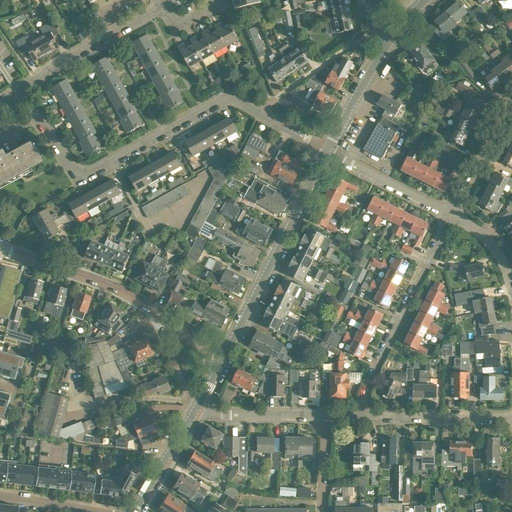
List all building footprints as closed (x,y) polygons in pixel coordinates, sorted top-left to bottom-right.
[(233,0),(236,9),(261,3),(259,0),(233,0)] [(347,0),(325,0),(328,11),(333,10),(349,7),(347,0)] [(458,3),(446,12),(455,23),(467,14),(458,3)] [(479,6),(474,10),(482,19),(486,16),(479,6)] [(334,19),(329,20),(330,23),(351,19),(349,7),(333,10),(334,19)] [(482,19),(474,10),(470,14),(477,23),(482,19)] [(282,13),(286,31),(293,30),(290,11),(282,13)] [(446,12),(429,26),(437,36),(443,32),(443,33),(455,23),(446,12)] [(23,14),(12,21),(15,26),(26,19),(23,14)] [(214,26),(217,32),(226,47),(239,40),(227,19),(230,25),(223,29),(220,23),(214,26)] [(351,19),(330,23),(332,34),(353,30),(351,19)] [(44,36),(37,39),(46,55),(58,48),(53,37),(59,34),(52,22),(40,29),(44,36)] [(249,30),(260,58),(265,55),(255,27),(249,30)] [(202,33),(205,39),(214,54),(226,47),(217,32),(211,35),(208,30),(202,33)] [(83,32),(78,36),(81,42),(87,38),(83,32)] [(353,33),(347,37),(350,43),(356,39),(353,33)] [(46,55),(37,39),(31,42),(27,35),(15,42),(22,54),(28,51),(34,61),(46,55)] [(154,48),(147,35),(132,43),(139,57),(154,48)] [(190,40),(193,46),(202,61),(214,54),(205,39),(199,42),(196,37),(190,40)] [(0,42),(0,51),(4,58),(12,53),(3,40),(0,42)] [(285,42),(281,45),(298,69),(308,62),(298,49),(293,52),(285,42)] [(202,61),(193,46),(186,49),(183,44),(178,47),(189,68),(202,61)] [(418,64),(416,65),(423,74),(426,75),(432,70),(434,71),(439,67),(421,44),(410,53),(418,64)] [(496,56),(490,49),(487,44),(484,47),(492,59),(496,56)] [(281,45),(277,48),(284,58),(279,62),(288,76),(298,69),(281,45)] [(490,49),(496,56),(500,53),(495,46),(490,49)] [(162,61),(154,48),(139,57),(147,70),(162,61)] [(272,53),(268,56),(274,65),(268,69),(278,83),(288,76),(279,62),(272,53)] [(461,53),(454,58),(469,80),(474,76),(468,66),(469,65),(461,53)] [(511,57),(511,56),(502,63),(511,76),(511,75),(511,57)] [(114,71),(107,57),(92,66),(99,79),(114,71)] [(325,68),(332,72),(344,78),(353,63),(347,59),(344,58),(337,70),(329,65),(325,68)] [(154,83),(169,75),(165,67),(162,61),(147,70),(148,72),(154,83)] [(248,63),(240,68),(242,71),(250,67),(248,63)] [(502,63),(492,70),(502,83),(511,76),(502,63)] [(502,83),(492,70),(483,78),(492,90),(502,83)] [(106,92),(121,84),(114,71),(99,79),(106,92)] [(319,73),(309,79),(321,86),(323,82),(339,90),(345,79),(344,78),(332,72),(328,78),(319,73)] [(177,88),(169,75),(154,83),(161,96),(161,97),(175,89),(177,88)] [(313,89),(310,96),(333,108),(337,101),(318,91),(321,86),(309,79),(306,85),(313,89)] [(74,93),(67,80),(51,88),(59,101),(74,93)] [(424,98),(422,95),(427,91),(420,82),(411,89),(420,101),(424,98)] [(459,83),(456,89),(465,93),(470,85),(464,82),(463,85),(459,83)] [(129,97),(121,84),(106,92),(114,106),(129,97)] [(182,103),(175,89),(161,97),(161,96),(160,97),(167,111),(182,103)] [(81,106),(74,93),(59,101),(66,115),(81,106)] [(293,95),(290,102),(309,112),(313,106),(329,115),(333,108),(310,96),(308,99),(304,96),(301,100),(293,95)] [(377,105),(386,110),(382,117),(383,118),(379,125),(378,124),(364,150),(381,160),(401,123),(393,119),(395,115),(396,115),(401,105),(382,95),(377,105)] [(136,111),(129,97),(114,106),(121,119),(135,111),(135,112),(136,111)] [(471,97),(466,108),(479,115),(485,104),(471,97)] [(89,120),(81,106),(66,115),(74,128),(89,120)] [(437,107),(435,111),(449,118),(451,114),(444,110),(437,107)] [(466,108),(460,118),(474,125),(479,115),(466,108)] [(142,125),(135,112),(135,111),(121,119),(119,120),(127,134),(142,125)] [(229,118),(218,124),(227,138),(237,132),(229,118)] [(460,118),(455,129),(468,136),(474,125),(460,118)] [(96,133),(89,120),(74,128),(81,141),(94,134),(95,134),(96,133)] [(218,124),(207,130),(215,144),(227,138),(218,124)] [(468,136),(455,129),(449,140),(463,147),(468,136)] [(207,130),(196,136),(205,150),(215,144),(207,130)] [(431,137),(441,142),(444,137),(434,132),(431,137)] [(102,147),(95,134),(94,134),(81,141),(79,142),(87,156),(102,147)] [(246,145),(257,150),(263,152),(267,143),(251,135),(246,145)] [(412,146),(417,148),(422,138),(418,135),(412,146)] [(205,150),(196,136),(185,142),(193,157),(205,150)] [(0,186),(29,170),(29,169),(42,162),(30,141),(28,142),(30,141),(31,143),(2,160),(0,156),(0,150),(1,150),(0,150),(0,186)] [(232,147),(227,149),(231,156),(236,154),(232,147)] [(401,170),(411,176),(417,163),(410,159),(411,157),(412,158),(415,151),(411,148),(406,158),(407,158),(401,170)] [(275,159),(278,161),(299,171),(303,163),(297,160),(279,150),(275,159)] [(511,154),(506,151),(501,162),(511,167),(511,154)] [(453,152),(450,158),(455,160),(458,155),(453,152)] [(173,153),(162,159),(170,173),(181,167),(173,153)] [(242,154),(236,164),(247,170),(253,159),(242,154)] [(411,176),(423,181),(433,160),(429,158),(425,165),(426,165),(425,167),(417,163),(411,176)] [(162,159),(151,165),(159,179),(170,173),(162,159)] [(423,181),(434,187),(440,174),(432,170),(433,168),(434,169),(437,162),(433,160),(423,181)] [(299,171),(278,161),(271,175),(284,182),(291,186),(299,171)] [(210,173),(221,168),(218,163),(208,169),(210,173)] [(151,165),(140,171),(148,185),(159,179),(151,165)] [(214,179),(227,179),(221,168),(210,173),(214,179)] [(440,174),(434,187),(444,192),(451,180),(456,171),(451,169),(448,176),(449,176),(447,178),(440,174)] [(148,185),(140,171),(129,177),(137,192),(148,185)] [(495,173),(490,183),(503,190),(506,185),(511,188),(511,180),(509,179),(508,179),(495,173)] [(335,178),(329,189),(343,195),(347,187),(350,189),(356,192),(358,188),(349,183),(348,184),(335,178)] [(227,179),(214,179),(211,184),(222,190),(227,179)] [(251,189),(260,193),(285,206),(288,199),(276,193),(277,190),(256,179),(251,189)] [(113,180),(102,186),(110,200),(121,194),(113,180)] [(490,183),(484,194),(498,201),(503,190),(490,183)] [(183,184),(178,187),(184,198),(189,195),(183,184)] [(208,189),(219,195),(222,190),(211,184),(208,189)] [(102,186),(91,192),(99,206),(110,200),(102,186)] [(178,187),(173,190),(179,201),(184,198),(178,187)] [(260,193),(251,189),(250,188),(244,199),(254,205),(255,203),(279,216),(285,206),(260,193)] [(216,200),(218,197),(219,195),(208,189),(206,195),(216,200)] [(329,189),(324,199),(346,211),(350,213),(352,209),(343,205),(347,197),(343,195),(329,189)] [(173,190),(168,193),(174,204),(179,201),(173,190)] [(91,192),(80,198),(88,212),(99,206),(91,192)] [(168,193),(163,196),(169,207),(174,204),(168,193)] [(498,201),(484,194),(479,205),(492,212),(497,214),(502,203),(498,201)] [(213,205),(216,200),(206,195),(203,200),(213,205)] [(163,196),(157,199),(163,210),(169,207),(163,196)] [(234,220),(240,209),(218,197),(216,200),(213,205),(211,210),(219,214),(233,221),(234,220)] [(369,221),(366,227),(370,229),(373,223),(384,202),(374,197),(367,209),(375,213),(373,216),(373,215),(369,221)] [(88,212),(80,198),(69,204),(77,218),(88,212)] [(157,199),(152,202),(158,213),(163,210),(157,199)] [(324,199),(318,211),(331,217),(335,209),(338,211),(344,215),(346,211),(324,199)] [(211,210),(213,205),(203,200),(200,205),(211,210)] [(152,202),(147,205),(152,216),(158,213),(152,202)] [(381,216),(389,220),(395,208),(384,202),(373,223),(377,226),(381,219),(380,219),(381,216)] [(152,216),(147,205),(141,208),(147,219),(152,216)] [(200,205),(198,209),(208,215),(211,210),(200,205)] [(33,218),(39,229),(66,215),(68,219),(72,218),(68,210),(64,213),(65,214),(58,218),(56,213),(51,216),(47,210),(42,213),(39,208),(31,212),(34,217),(33,218)] [(391,232),(395,234),(406,213),(395,208),(389,220),(396,224),(395,226),(394,226),(391,232)] [(198,209),(195,214),(205,220),(208,215),(198,209)] [(241,209),(240,209),(234,220),(240,223),(245,212),(241,209)] [(506,210),(497,217),(500,222),(509,215),(506,210)] [(331,217),(318,211),(313,221),(326,228),(335,233),(337,229),(331,226),(330,226),(327,225),(331,217)] [(126,212),(118,217),(121,221),(129,216),(126,212)] [(403,227),(410,231),(417,219),(406,213),(395,234),(399,237),(403,230),(402,229),(403,227)] [(195,214),(192,220),(203,225),(204,222),(205,220),(195,214)] [(66,215),(39,229),(45,240),(60,232),(56,226),(58,225),(66,223),(69,222),(71,226),(75,224),(72,218),(68,219),(66,215)] [(252,219),(247,228),(268,239),(272,230),(265,226),(252,219)] [(417,219),(410,231),(418,235),(417,237),(416,237),(413,244),(417,246),(422,237),(428,225),(417,219)] [(192,220),(190,225),(200,230),(203,225),(192,220)] [(203,225),(200,230),(198,233),(213,241),(214,239),(236,251),(233,257),(252,267),(261,251),(212,226),(204,222),(203,225)] [(268,239),(247,228),(240,224),(235,232),(243,236),(263,247),(268,239)] [(189,230),(197,235),(198,233),(200,230),(190,225),(187,229),(189,230)] [(189,230),(187,229),(184,235),(195,240),(197,235),(189,230)] [(308,229),(303,240),(318,248),(324,237),(308,229)] [(337,237),(346,242),(348,237),(339,232),(337,237)] [(80,240),(77,245),(84,248),(86,242),(80,240)] [(104,246),(97,262),(104,265),(105,266),(107,267),(109,266),(110,267),(116,251),(118,246),(119,245),(106,240),(104,246)] [(303,240),(297,251),(313,259),(319,262),(323,256),(329,259),(331,254),(325,251),(318,248),(303,240)] [(91,260),(97,262),(104,246),(91,241),(85,257),(86,258),(87,259),(90,260),(91,260)] [(141,251),(147,254),(152,243),(147,241),(141,251)] [(194,244),(187,256),(197,262),(204,250),(194,244)] [(401,250),(410,255),(412,249),(403,244),(401,250)] [(362,251),(372,256),(375,250),(365,245),(362,251)] [(116,251),(110,267),(116,270),(117,271),(120,272),(121,271),(123,272),(129,256),(116,251)] [(297,251),(292,262),(307,270),(313,259),(297,251)] [(354,264),(365,269),(369,260),(358,255),(354,264)] [(146,284),(147,285),(162,259),(156,256),(150,266),(144,263),(135,278),(136,279),(136,281),(141,283),(142,282),(143,283),(144,283),(146,284)] [(378,257),(376,261),(381,264),(403,275),(408,264),(395,257),(392,265),(389,263),(378,257)] [(162,259),(147,285),(148,286),(149,285),(152,287),(151,287),(152,288),(152,290),(157,292),(158,291),(160,292),(168,276),(162,273),(168,262),(162,259)] [(373,260),(372,264),(386,271),(386,270),(389,271),(385,279),(397,285),(403,275),(381,264),(376,261),(373,260)] [(227,267),(215,261),(210,270),(242,287),(246,279),(226,269),(227,267)] [(307,270),(292,262),(286,273),(301,281),(307,270)] [(449,272),(466,274),(468,280),(486,277),(482,264),(465,268),(465,267),(450,265),(449,272)] [(4,268),(0,282),(0,307),(7,310),(12,292),(15,293),(18,282),(15,281),(17,272),(4,268)] [(316,268),(313,273),(320,276),(323,271),(316,268)] [(344,271),(343,274),(350,277),(351,278),(359,282),(361,283),(367,271),(359,268),(355,276),(344,271)] [(175,269),(171,276),(176,279),(178,274),(180,271),(175,269)] [(242,287),(210,270),(206,280),(217,286),(218,284),(238,294),(242,287)] [(320,276),(313,273),(311,277),(322,282),(327,273),(323,271),(320,276)] [(176,279),(171,288),(178,292),(182,285),(187,287),(190,280),(178,274),(176,279)] [(350,277),(344,289),(345,289),(351,292),(352,293),(353,294),(359,282),(351,278),(350,277)] [(23,301),(37,305),(42,283),(41,282),(40,281),(37,280),(36,281),(30,279),(28,288),(26,287),(24,296),(24,297),(23,301)] [(284,279),(278,290),(294,298),(306,304),(310,306),(312,301),(302,296),(306,289),(299,286),(299,287),(284,279)] [(373,281),(370,285),(392,296),(397,285),(385,279),(381,286),(378,285),(379,284),(373,281)] [(365,282),(362,288),(376,296),(374,301),(386,307),(392,296),(370,285),(365,282)] [(432,289),(425,301),(447,312),(449,308),(442,305),(440,304),(444,295),(440,293),(443,286),(436,282),(433,289),(432,289)] [(43,313),(51,315),(59,287),(50,285),(43,313)] [(59,287),(51,315),(59,317),(67,290),(59,287)] [(178,292),(171,288),(164,302),(171,306),(173,303),(179,306),(184,297),(178,294),(178,292)] [(345,289),(339,300),(346,304),(352,293),(351,292),(345,289)] [(278,290),(272,301),(288,309),(292,302),(304,308),(306,304),(294,298),(278,290)] [(457,294),(459,302),(473,300),(479,298),(478,291),(457,294)] [(72,308),(69,316),(82,321),(84,313),(85,313),(90,298),(88,298),(88,296),(84,295),(83,296),(77,294),(72,308)] [(479,298),(473,300),(475,314),(477,313),(494,310),(491,297),(485,298),(479,298)] [(216,302),(212,300),(208,307),(227,317),(230,310),(222,305),(223,303),(217,300),(216,302)] [(227,317),(208,307),(196,301),(191,310),(203,316),(204,315),(223,325),(227,317)] [(272,301),(267,312),(295,326),(298,320),(286,314),(288,309),(272,301)] [(425,301),(420,312),(433,318),(436,311),(439,312),(445,316),(447,312),(425,301)] [(97,320),(94,325),(100,329),(115,308),(114,307),(114,306),(111,304),(109,304),(108,303),(102,312),(100,313),(97,317),(97,319),(97,320)] [(332,317),(339,320),(344,308),(337,305),(332,317)] [(8,326),(16,328),(21,309),(13,307),(8,326)] [(115,308),(100,329),(107,334),(122,313),(121,312),(121,310),(118,308),(116,308),(115,308)] [(353,308),(350,313),(355,315),(377,326),(382,315),(370,309),(366,316),(363,315),(363,314),(357,311),(358,310),(353,308)] [(494,310),(477,313),(479,329),(481,328),(482,335),(487,334),(489,334),(496,334),(494,324),(496,323),(494,310)] [(267,312),(261,323),(277,331),(278,330),(289,336),(287,341),(297,346),(300,340),(293,337),(298,328),(295,326),(267,312)] [(420,312),(414,323),(436,333),(438,330),(431,326),(431,327),(429,326),(433,318),(420,312)] [(362,323),(359,331),(371,337),(377,326),(355,315),(353,319),(359,323),(360,322),(362,323)] [(328,329),(334,332),(339,321),(333,318),(328,329)] [(414,323),(409,334),(421,340),(425,332),(428,333),(428,334),(434,337),(442,340),(443,337),(436,333),(414,323)] [(339,329),(337,333),(344,337),(366,348),(371,337),(359,331),(355,338),(352,337),(353,336),(339,329)] [(328,330),(323,342),(330,346),(336,334),(328,330)] [(257,331),(253,338),(286,354),(289,349),(283,346),(283,345),(274,340),(275,339),(273,338),(274,337),(270,335),(269,337),(257,331)] [(116,334),(106,341),(108,347),(119,339),(116,334)] [(409,334),(404,343),(417,350),(416,350),(425,355),(427,351),(420,347),(420,348),(418,347),(421,340),(409,334)] [(487,334),(482,335),(475,337),(476,355),(485,355),(486,367),(500,366),(498,341),(489,342),(488,334),(487,334)] [(57,344),(81,351),(83,344),(59,337),(57,344)] [(86,337),(83,345),(93,343),(93,339),(94,338),(86,337)] [(366,348),(344,337),(342,342),(348,345),(349,344),(351,346),(348,352),(361,359),(366,348)] [(127,347),(111,354),(115,363),(150,347),(149,345),(149,344),(148,340),(146,340),(146,338),(134,343),(132,339),(125,342),(127,347)] [(286,354),(253,338),(249,346),(259,351),(258,353),(263,355),(264,353),(267,355),(268,354),(277,359),(278,357),(283,360),(290,364),(292,360),(285,356),(286,354)] [(83,345),(81,352),(86,370),(95,398),(105,395),(127,388),(115,363),(111,354),(108,347),(106,341),(99,342),(93,343),(83,345)] [(46,364),(44,370),(48,371),(56,343),(51,342),(46,357),(46,358),(45,363),(46,364)] [(443,344),(443,355),(453,355),(453,344),(443,344)] [(150,347),(115,363),(127,388),(139,383),(136,377),(131,380),(125,367),(135,363),(137,368),(145,364),(143,359),(153,354),(152,353),(153,351),(151,348),(150,347)] [(319,349),(316,356),(323,359),(326,352),(319,349)] [(6,353),(0,375),(14,378),(17,367),(21,368),(24,358),(6,353)] [(338,362),(337,398),(346,399),(346,388),(349,388),(349,370),(343,370),(343,358),(345,358),(345,355),(341,353),(339,359),(339,362),(338,362)] [(276,368),(279,363),(270,358),(267,365),(273,368),(276,368)] [(451,398),(460,398),(460,359),(454,359),(454,367),(455,367),(455,373),(452,373),(451,398)] [(460,359),(460,398),(469,398),(469,373),(468,373),(468,359),(460,359)] [(329,398),(337,398),(338,362),(334,362),(334,370),(335,374),(326,374),(326,387),(329,387),(329,398)] [(259,363),(255,370),(267,376),(270,368),(259,363)] [(239,368),(235,375),(261,388),(264,382),(257,378),(257,377),(239,368)] [(387,378),(381,393),(394,399),(396,394),(406,394),(406,381),(413,381),(413,368),(407,368),(406,373),(391,373),(389,379),(387,378)] [(270,382),(270,396),(270,397),(284,397),(284,387),(290,387),(290,369),(284,369),(284,375),(270,374),(270,382)] [(290,383),(299,383),(299,371),(291,371),(290,383)] [(264,395),(270,396),(270,382),(264,382),(261,388),(235,375),(232,382),(251,392),(251,391),(258,395),(258,394),(264,395)] [(315,382),(315,375),(310,375),(310,381),(303,381),(303,398),(315,398),(316,382),(315,382)] [(168,390),(163,377),(138,387),(142,397),(157,390),(159,394),(168,390)] [(484,389),(481,389),(481,400),(503,400),(503,389),(494,389),(494,377),(484,377),(484,389)] [(413,385),(412,398),(424,398),(425,385),(425,380),(419,380),(419,385),(413,385)] [(425,385),(424,398),(436,398),(437,385),(430,385),(430,381),(425,380),(425,385)] [(86,431),(82,421),(63,428),(71,398),(45,392),(36,428),(38,432),(65,439),(86,431)] [(0,393),(0,419),(5,421),(9,409),(5,408),(8,396),(0,393)] [(111,411),(115,419),(122,415),(118,407),(111,411)] [(125,427),(128,434),(154,422),(151,415),(140,419),(137,418),(135,419),(134,422),(132,423),(132,424),(125,427)] [(123,416),(113,420),(115,425),(125,421),(123,416)] [(108,440),(108,446),(133,449),(132,440),(138,437),(142,446),(151,443),(148,435),(157,430),(154,422),(128,434),(113,440),(108,440)] [(208,427),(200,441),(214,449),(219,440),(224,443),(224,457),(238,457),(238,471),(246,476),(247,461),(247,452),(238,452),(238,437),(224,437),(222,435),(208,427)] [(84,432),(79,434),(96,437),(92,428),(84,432)] [(79,434),(67,439),(97,444),(98,437),(96,437),(79,434)] [(267,452),(267,464),(271,464),(271,470),(279,470),(279,452),(272,452),(272,438),(263,438),(263,437),(258,437),(258,438),(256,438),(256,452),(267,452)] [(485,438),(484,457),(485,457),(485,465),(499,465),(500,439),(493,439),(492,437),(488,437),(487,438),(485,438)] [(284,438),(284,459),(292,459),(292,454),(297,454),(297,438),(284,438)] [(297,438),(297,454),(310,454),(311,438),(297,438)] [(380,464),(396,464),(396,440),(383,439),(383,456),(381,456),(380,464)] [(460,467),(461,442),(450,441),(450,450),(442,450),(442,467),(457,467),(457,471),(460,471),(460,467)] [(472,442),(461,442),(460,467),(465,467),(466,456),(472,456),(472,442)] [(365,465),(365,471),(377,471),(377,454),(369,454),(370,443),(363,443),(362,445),(352,445),(352,443),(351,465),(365,465)] [(411,445),(411,448),(413,449),(413,458),(413,475),(422,475),(422,443),(413,443),(413,444),(411,445)] [(422,443),(422,475),(428,475),(428,464),(434,464),(434,443),(422,443)] [(194,451),(190,458),(219,476),(222,471),(213,466),(214,463),(194,451)] [(190,458),(186,465),(206,477),(215,483),(219,476),(190,458)] [(7,461),(4,482),(15,484),(17,465),(17,462),(7,461)] [(113,477),(123,497),(138,469),(126,462),(120,474),(113,477)] [(15,484),(25,485),(27,466),(17,465),(15,484)] [(25,485),(35,486),(37,468),(27,466),(25,485)] [(35,486),(55,489),(57,470),(37,468),(35,486)] [(55,489),(68,490),(70,472),(60,471),(57,470),(55,489)] [(480,475),(480,479),(482,479),(482,487),(492,488),(493,479),(487,478),(487,470),(485,471),(481,470),(480,475)] [(238,471),(231,481),(240,487),(246,476),(238,471)] [(68,490),(80,492),(82,473),(70,472),(68,490)] [(80,492),(92,493),(94,479),(94,475),(82,473),(80,492)] [(181,473),(177,480),(203,496),(207,490),(198,485),(199,483),(181,473)] [(92,493),(123,497),(113,477),(106,481),(94,479),(92,493)] [(203,496),(177,480),(172,488),(190,499),(191,497),(199,503),(203,496)] [(228,487),(224,494),(233,499),(237,492),(228,487)] [(296,488),(296,497),(309,498),(309,489),(296,488)] [(435,504),(447,504),(447,489),(435,489),(435,504)] [(168,495),(163,502),(177,511),(191,511),(184,508),(185,506),(168,495)] [(177,511),(163,502),(158,510),(161,511),(177,511)]
